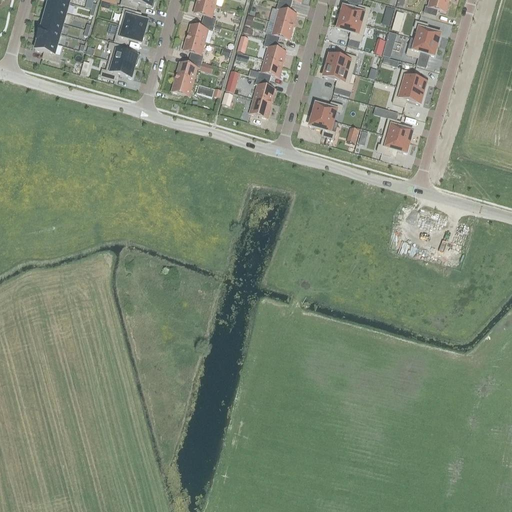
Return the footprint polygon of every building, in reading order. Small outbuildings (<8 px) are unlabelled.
[(70,5),(69,5),(51,0),(47,0),(45,9),(46,10),(66,15),(68,16),(70,5)] [(155,0),(126,0),(126,1),(122,0),(120,7),(136,11),(138,6),(153,10),(155,2),(154,2),(155,0)] [(202,24),(214,27),(216,21),(212,20),(215,9),(206,6),(207,3),(197,0),(193,15),(204,18),(202,24)] [(197,0),(207,3),(206,6),(215,9),(217,0),(197,0)] [(279,0),(278,5),(290,8),(292,2),(300,4),(301,0),(279,0)] [(425,8),(423,15),(436,19),(437,12),(446,14),(449,3),(440,1),(439,0),(429,0),(427,9),(425,8)] [(290,8),(278,5),(276,11),(278,12),(274,26),(283,28),(284,25),(294,28),(297,17),(289,14),(290,8)] [(343,9),(340,20),(366,27),(370,10),(358,7),(357,11),(357,13),(343,9)] [(45,9),(42,20),(44,20),(63,26),(65,26),(68,16),(66,15),(46,10),(45,9)] [(384,17),(391,19),(393,11),(386,9),(384,17)] [(122,27),(124,28),(144,34),(145,34),(149,22),(134,18),(136,14),(123,10),(122,17),(125,18),(122,27)] [(404,16),(397,14),(394,26),(400,27),(404,16)] [(245,26),(251,28),(253,19),(247,17),(245,26)] [(63,26),(44,20),(42,20),(39,30),(41,31),(60,36),(62,36),(65,26),(63,26)] [(340,20),(337,31),(350,35),(350,36),(349,40),(361,44),(366,27),(340,20)] [(415,23),(414,30),(419,31),(416,41),(436,47),(439,36),(426,32),(428,27),(415,23)] [(202,24),(200,30),(190,27),(186,41),(195,44),(196,41),(205,43),(208,32),(212,34),(213,31),(214,28),(214,27),(202,24)] [(265,42),(278,45),(279,39),(290,42),(294,28),(284,25),(283,28),(274,26),(271,37),(267,35),(265,42)] [(145,34),(144,34),(124,28),(122,27),(119,26),(114,44),(126,47),(127,43),(142,47),(145,34)] [(36,40),(38,41),(57,46),(59,47),(62,36),(60,36),(41,31),(39,30),(36,40)] [(241,38),(236,53),(244,56),(248,40),(241,38)] [(36,40),(33,51),(44,54),(42,60),(58,65),(60,58),(56,57),(59,47),(57,46),(38,41),(36,40)] [(408,50),(406,57),(418,60),(419,55),(420,54),(429,57),(433,58),(436,47),(416,41),(411,40),(408,50)] [(189,61),(201,64),(203,58),(201,57),(205,43),(196,41),(195,44),(186,41),(183,52),(191,55),(189,61)] [(284,47),(278,45),(265,42),(263,48),(268,49),(265,60),(274,63),(273,66),(282,69),(286,54),(282,53),(284,47)] [(379,42),(376,51),(382,53),(384,43),(379,42)] [(135,70),(136,67),(137,67),(139,59),(124,55),(125,49),(110,45),(108,51),(112,52),(109,62),(134,70),(135,70)] [(384,49),(382,57),(389,59),(391,51),(384,49)] [(329,58),(326,68),(352,76),(357,59),(344,56),(343,60),(343,61),(329,58)] [(257,80),(269,84),(271,77),(279,80),(282,69),(273,66),(274,63),(265,60),(261,74),(258,74),(257,80)] [(193,84),(197,70),(200,71),(201,64),(189,61),(187,67),(179,65),(176,76),(185,78),(184,82),(193,84)] [(116,83),(118,77),(132,81),(135,70),(134,70),(109,62),(106,73),(102,72),(100,78),(116,83)] [(213,68),(202,65),(199,72),(211,76),(213,68)] [(326,68),(323,79),(337,83),(336,85),(335,89),(333,95),(349,100),(351,94),(353,87),(349,86),(352,76),(326,68)] [(86,79),(88,72),(81,70),(79,77),(86,79)] [(402,72),(397,89),(422,96),(426,85),(412,81),(412,80),(414,75),(402,72)] [(171,94),(189,99),(193,84),(184,82),(185,78),(176,76),(171,94)] [(269,84),(257,80),(255,87),(257,87),(253,101),(262,104),(263,100),(272,103),(275,92),(267,90),(269,84)] [(228,83),(225,93),(234,95),(236,85),(228,83)] [(212,99),(214,91),(198,87),(196,95),(212,99)] [(397,89),(392,105),(404,109),(406,104),(406,103),(419,107),(422,96),(397,89)] [(233,97),(225,95),(221,106),(230,109),(233,97)] [(253,101),(249,116),(267,121),(272,103),(263,100),(262,104),(253,101)] [(316,106),(313,117),(333,123),(336,113),(337,113),(341,114),(343,108),(331,104),(329,108),(329,110),(316,106)] [(313,117),(309,128),(323,132),(322,134),(321,138),(333,141),(335,135),(331,134),(330,133),(333,123),(313,117)] [(388,121),(383,137),(409,145),(412,134),(398,130),(399,128),(400,124),(388,121)] [(359,133),(350,130),(346,145),(354,147),(359,133)] [(378,147),(376,153),(390,157),(392,153),(392,152),(406,155),(409,145),(383,137),(380,147),(378,147)] [(455,248),(453,268),(459,268),(461,249),(455,248)]
